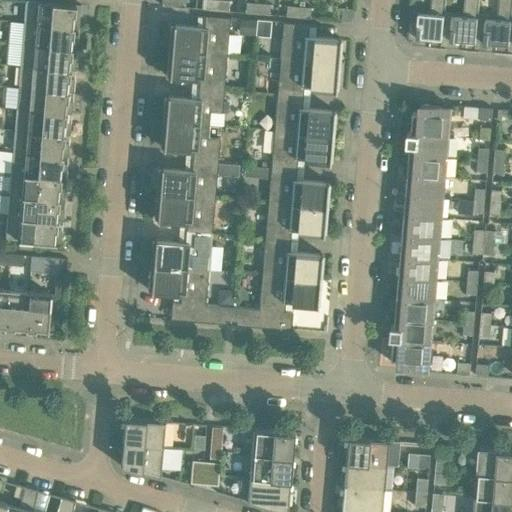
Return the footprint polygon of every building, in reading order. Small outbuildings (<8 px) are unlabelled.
[(32,0),(25,0),(23,22),(72,26),(79,27),(80,14),(74,14),(74,5),(80,5),(80,4),(32,0)] [(216,10),(216,0),(204,0),(204,9),(216,10)] [(229,0),(225,0),(216,0),(216,10),(228,11),(229,0)] [(441,47),(444,0),(430,0),(430,9),(410,7),(407,39),(429,40),(428,46),(441,47)] [(474,50),(478,0),(464,0),(464,11),(445,10),(445,0),(444,0),(441,47),(446,47),(446,42),(462,43),(461,49),(474,50)] [(508,53),(511,0),(498,0),(497,14),(478,13),(479,0),(478,0),(474,50),(480,50),(480,45),(495,46),(495,51),(508,53)] [(257,13),(258,3),(246,2),(245,12),(257,13)] [(269,4),(258,3),(257,13),(268,14),(269,4)] [(297,17),(298,6),(286,5),(286,15),(297,17)] [(310,7),(298,6),(297,17),(309,17),(310,7)] [(340,20),(352,21),(354,8),(342,7),(340,20)] [(172,22),(170,48),(227,53),(230,18),(231,18),(231,17),(197,14),(197,15),(204,16),(203,26),(173,24),(173,22),(172,22)] [(283,22),(280,58),(336,63),(339,36),(337,36),(337,38),(307,35),(308,25),(316,25),(316,24),(281,21),(281,22),(283,22)] [(72,35),(72,26),(23,22),(21,43),(71,47),(71,48),(77,49),(78,36),(72,35)] [(21,43),(8,42),(6,63),(19,65),(21,43)] [(70,57),(71,48),(71,47),(21,43),(19,65),(69,69),(69,70),(75,70),(76,57),(70,57)] [(224,89),(227,53),(170,48),(168,75),(169,75),(169,73),(199,76),(198,87),(224,89)] [(334,89),(336,63),(280,58),(277,94),(302,96),(303,85),(333,87),(333,89),(334,89)] [(68,78),(69,70),(69,69),(19,65),(17,86),(67,90),(67,91),(73,92),(74,79),(68,78)] [(66,100),(67,91),(67,90),(17,86),(16,108),(65,112),(65,113),(71,113),(72,100),(66,100)] [(222,112),(224,89),(198,87),(197,98),(167,96),(167,94),(166,94),(164,120),(213,124),(214,111),(222,112)] [(301,107),(302,96),(277,94),(274,130),(330,134),(332,108),(331,108),(331,110),(301,107)] [(408,131),(408,132),(449,136),(451,106),(421,103),(420,112),(413,111),(411,131),(408,131)] [(480,118),(492,119),(493,107),(481,106),(480,118)] [(64,122),(65,113),(65,112),(16,108),(14,129),(63,133),(63,134),(69,135),(70,122),(64,122)] [(511,109),(498,108),(497,120),(510,121),(511,109)] [(211,138),(213,124),(164,120),(162,147),(163,147),(163,145),(193,148),(192,159),(217,161),(219,138),(211,138)] [(479,138),(490,139),(491,127),(480,126),(479,138)] [(62,143),(63,134),(63,133),(14,129),(12,151),(61,155),(61,156),(68,156),(69,144),(62,143)] [(328,161),(330,134),(274,130),(270,165),(296,168),(297,156),(327,159),(327,161),(328,161)] [(447,156),(449,136),(408,132),(407,143),(410,144),(409,153),(447,156)] [(479,147),(478,159),(488,159),(489,148),(479,147)] [(495,148),(494,160),(504,161),(505,149),(495,148)] [(61,165),(61,156),(61,155),(12,151),(10,172),(60,176),(60,177),(66,178),(67,165),(61,165)] [(445,176),(447,156),(409,153),(408,173),(445,176)] [(214,197),(217,161),(192,159),(191,170),(161,167),(161,166),(160,166),(158,192),(214,197)] [(487,171),(488,159),(478,159),(477,170),(487,171)] [(503,173),(504,161),(494,160),(493,172),(503,173)] [(256,164),(255,184),(268,185),(270,165),(256,164)] [(295,179),(296,168),(270,165),(267,201),(324,206),(326,180),(325,180),(325,181),(295,179)] [(59,186),(60,177),(60,176),(10,172),(8,194),(58,198),(58,199),(64,199),(65,187),(59,186)] [(444,197),(445,176),(408,173),(406,193),(444,197)] [(475,187),(474,199),(485,200),(486,188),(475,187)] [(492,189),(491,201),(501,201),(502,190),(492,189)] [(211,233),(214,197),(158,192),(155,218),(157,218),(157,217),(187,219),(186,230),(211,233)] [(442,217),(444,197),(406,193),(404,214),(442,217)] [(57,208),(58,199),(58,198),(8,194),(6,215),(56,220),(62,221),(63,208),(57,208)] [(484,212),(485,200),(474,199),(473,211),(484,212)] [(322,233),(324,206),(267,201),(264,237),(290,239),(291,228),(321,231),(321,232),(322,233)] [(500,213),(501,201),(491,201),(490,212),(500,213)] [(440,237),(442,217),(404,214),(402,234),(440,237)] [(55,229),(56,220),(6,215),(4,237),(19,239),(18,248),(32,249),(32,240),(60,242),(61,230),(55,229)] [(484,241),(485,229),(474,228),(473,240),(484,241)] [(496,230),(485,229),(484,241),(495,242),(496,230)] [(208,269),(211,233),(186,230),(185,242),(155,239),(155,237),(154,237),(152,264),(208,269)] [(438,258),(440,237),(402,234),(401,254),(438,258)] [(289,250),(290,239),(264,237),(261,273),(318,278),(320,251),(319,251),(319,253),(289,250)] [(483,253),(484,241),(473,240),(472,252),(483,253)] [(494,254),(495,242),(484,241),(483,253),(494,254)] [(0,262),(8,263),(9,253),(0,252),(0,262)] [(23,254),(9,253),(8,263),(22,264),(23,254)] [(437,278),(438,258),(401,254),(399,275),(437,278)] [(31,255),(29,270),(57,273),(58,257),(31,255)] [(205,304),(208,269),(152,264),(149,290),(151,290),(151,289),(180,291),(180,301),(205,304)] [(468,269),(467,281),(478,282),(479,270),(468,269)] [(485,270),(484,282),(494,283),(495,271),(485,270)] [(316,304),(318,278),(261,273),(258,308),(284,310),(285,300),(315,303),(315,304),(316,304)] [(435,299),(437,278),(399,275),(397,295),(435,299)] [(477,293),(478,282),(467,281),(466,292),(477,293)] [(493,295),(494,283),(484,282),(483,294),(493,295)] [(24,328),(28,291),(6,289),(3,327),(24,328)] [(50,293),(28,291),(24,328),(47,330),(47,329),(53,329),(54,315),(48,315),(50,293)] [(433,319),(435,299),(397,295),(395,316),(433,319)] [(226,305),(205,304),(180,301),(171,301),(170,318),(224,323),(226,305)] [(238,306),(226,305),(224,323),(226,323),(226,322),(225,322),(225,319),(236,320),(236,323),(235,323),(235,324),(236,324),(238,306)] [(292,311),(284,310),(258,308),(238,306),(236,324),(291,329),(292,311)] [(465,310),(464,322),(474,323),(475,311),(465,310)] [(481,311),(480,323),(490,324),(492,312),(481,311)] [(431,339),(433,319),(395,316),(395,325),(391,324),(390,336),(431,339)] [(473,334),(474,323),(464,322),(463,334),(473,334)] [(490,336),(490,324),(480,323),(479,335),(490,336)] [(429,369),(431,339),(390,336),(390,337),(394,337),(392,358),(399,358),(398,366),(429,369)] [(457,373),(470,374),(471,363),(458,361),(457,373)] [(476,375),(488,376),(489,364),(477,363),(476,375)] [(124,417),(122,442),(162,445),(164,421),(124,417)] [(211,426),(210,444),(221,445),(222,427),(211,426)] [(253,428),(251,453),(291,456),(293,432),(253,428)] [(193,448),(204,449),(205,435),(194,434),(193,448)] [(399,441),(347,436),(345,461),(385,464),(397,465),(399,441)] [(159,476),(162,445),(122,442),(120,465),(159,476)] [(220,459),(221,445),(210,444),(209,458),(220,459)] [(511,450),(479,448),(477,472),(511,474),(511,450)] [(289,480),(291,456),(251,453),(249,477),(289,480)] [(417,467),(428,468),(429,454),(418,453),(417,467)] [(435,454),(434,468),(445,469),(446,455),(435,454)] [(204,484),(206,461),(191,460),(189,483),(204,484)] [(220,462),(206,461),(204,484),(218,485),(220,462)] [(383,488),(385,464),(345,461),(343,485),(383,488)] [(444,483),(445,469),(434,468),(433,483),(444,483)] [(511,499),(511,474),(477,472),(475,496),(511,499)] [(285,511),(286,511),(289,480),(249,477),(247,501),(285,511)] [(416,477),(415,491),(426,492),(427,478),(416,477)] [(16,511),(18,506),(0,500),(0,480),(1,479),(0,478),(0,511),(16,511)] [(38,511),(32,510),(38,489),(24,485),(18,506),(16,511),(38,511)] [(380,511),(381,511),(383,488),(343,485),(341,509),(380,511)] [(425,506),(426,492),(415,491),(414,505),(425,506)] [(432,492),(431,507),(442,507),(443,493),(432,492)] [(71,511),(75,500),(61,496),(56,511),(71,511)] [(511,511),(511,499),(475,496),(473,511),(511,511)]
